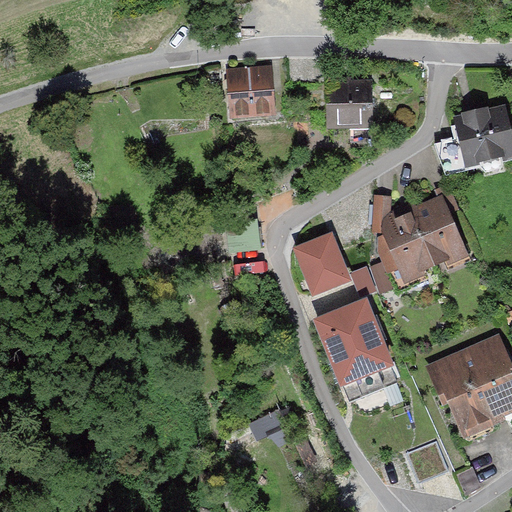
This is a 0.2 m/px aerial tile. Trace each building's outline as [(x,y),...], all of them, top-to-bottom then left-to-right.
[(282,76),(237,80),(240,118),(285,114),(282,76)] [(385,85),(334,92),(340,133),(391,126),(385,85)] [(511,115),(462,128),(473,171),(511,161),(511,115)] [(448,198),(387,231),(415,283),(477,250),(448,198)] [(265,247),(262,215),(228,218),(230,250),(265,247)] [(336,234),(296,249),(314,298),(354,284),(336,234)] [(372,299),(316,321),(342,388),(398,366),(372,299)] [(511,350),(506,338),(440,369),(472,437),(511,418),(511,350)] [(272,446),(294,438),(283,408),(261,416),(272,446)]
